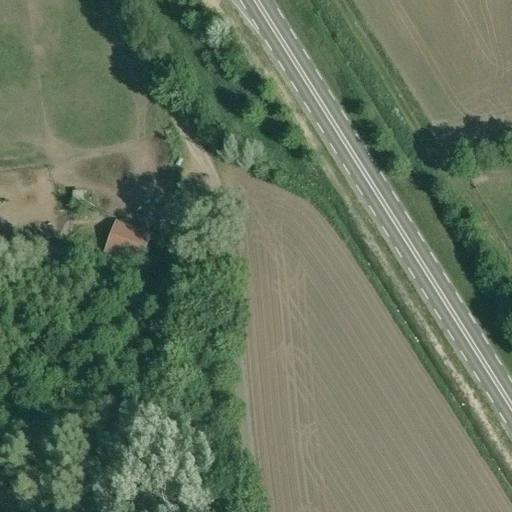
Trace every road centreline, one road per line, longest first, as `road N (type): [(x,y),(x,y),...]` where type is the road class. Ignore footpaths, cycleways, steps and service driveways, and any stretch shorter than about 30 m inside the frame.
road 1 (unclassified): [(254,511),(218,189),(106,0)]
road 2 (primary): [(511,418),(250,0)]
